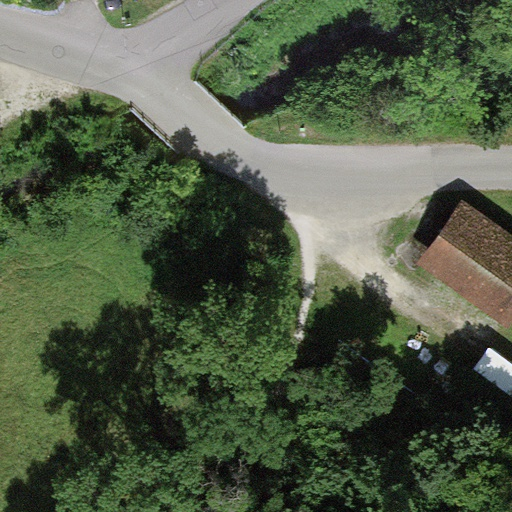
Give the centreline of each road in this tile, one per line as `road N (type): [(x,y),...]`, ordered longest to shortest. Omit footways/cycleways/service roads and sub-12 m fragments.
road 1 (unclassified): [(121,77),(235,153),(511,166)]
road 2 (unclassified): [(121,77),(236,0)]
road 3 (residential): [(0,38),(121,77)]
